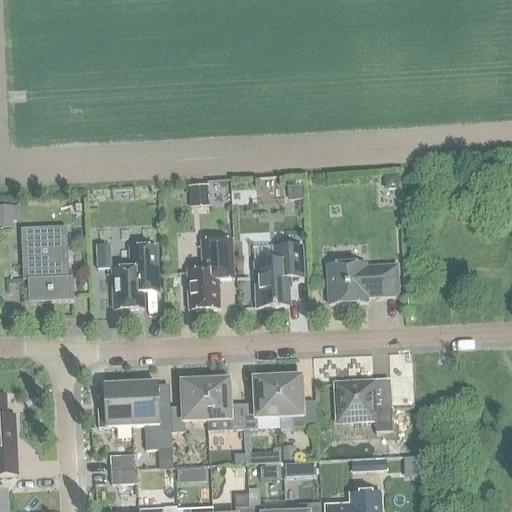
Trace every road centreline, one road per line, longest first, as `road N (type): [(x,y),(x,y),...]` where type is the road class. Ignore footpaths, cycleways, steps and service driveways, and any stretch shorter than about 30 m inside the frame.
road 1 (residential): [(59,354),(511,331)]
road 2 (residential): [(71,511),(59,354)]
